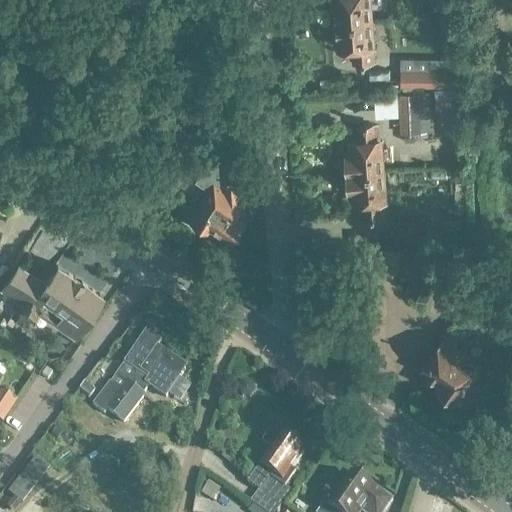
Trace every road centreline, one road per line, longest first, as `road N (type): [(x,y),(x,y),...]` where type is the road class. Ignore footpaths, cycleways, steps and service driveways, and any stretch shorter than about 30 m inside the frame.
road 1 (unclassified): [(256,0),(285,294),(264,337)]
road 2 (secondary): [(507,511),(264,337)]
road 3 (residential): [(156,262),(41,424),(0,462)]
road 4 (track): [(241,320),(178,511)]
road 5 (secondary): [(156,262),(0,157)]
road 6 (secondary): [(264,337),(156,262)]
